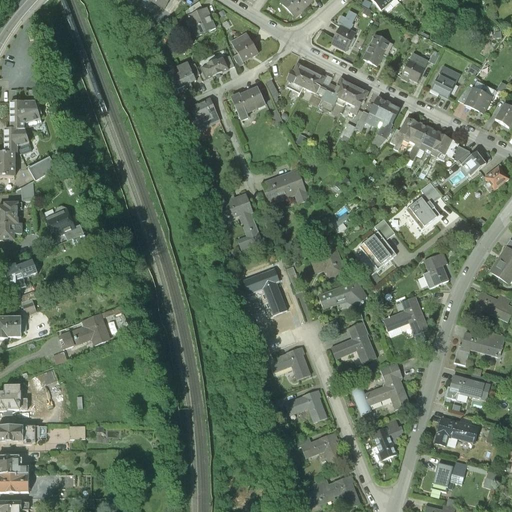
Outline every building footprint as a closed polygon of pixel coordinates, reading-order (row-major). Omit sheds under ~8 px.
[(148,0),(165,10),(170,0),(148,0)] [(285,0),(281,5),(296,20),(314,2),(312,0),(285,0)] [(381,14),(396,0),(395,0),(373,0),(371,2),(381,14)] [(185,13),(187,18),(203,12),(199,4),(185,13)] [(203,12),(187,18),(196,39),(215,30),(207,10),(203,12)] [(341,30),(340,29),(331,46),(347,54),(355,37),(350,34),(353,27),(352,27),(357,17),(349,13),(345,20),(341,18),(337,26),(342,28),(341,30)] [(157,31),(150,20),(139,26),(144,39),(157,31)] [(246,36),(231,45),(242,64),(258,55),(246,36)] [(374,38),(362,62),(377,69),(383,58),(386,59),(392,47),(374,38)] [(440,57),(434,53),(429,63),(435,66),(440,57)] [(424,70),(427,63),(413,55),(409,63),(424,70)] [(222,61),(200,71),(206,82),(227,72),(222,61)] [(409,63),(400,81),(407,84),(408,81),(416,85),(424,70),(409,63)] [(179,76),(172,79),(175,85),(178,91),(185,88),(186,91),(192,89),(190,86),(196,83),(194,79),(189,68),(188,65),(177,70),(179,76)] [(194,66),(189,68),(194,79),(199,77),(194,66)] [(303,89),(311,73),(298,67),(287,88),(293,92),(296,86),(303,89)] [(477,70),(472,67),(468,73),(473,76),(477,70)] [(459,78),(443,70),(430,95),(437,99),(438,97),(447,101),(459,78)] [(324,80),(311,73),(303,89),(315,95),(316,95),(321,84),(324,80)] [(269,74),(261,79),(265,85),(271,82),(273,81),(269,74)] [(271,82),(265,85),(273,102),(277,101),(275,97),(278,95),(271,82)] [(333,97),(346,104),(354,88),(341,82),(337,90),(333,97)] [(328,88),(321,84),(316,95),(315,95),(315,96),(322,100),(328,88)] [(178,91),(175,85),(169,87),(174,98),(180,96),(178,91)] [(330,86),(328,88),(322,100),(319,107),(331,114),(336,103),(344,107),(346,104),(333,97),(337,90),(330,86)] [(367,95),(354,88),(346,104),(352,107),(349,113),(356,116),(367,95)] [(28,91),(29,103),(35,103),(35,104),(47,101),(43,89),(34,91),(28,91)] [(238,97),(230,101),(240,124),(247,121),(245,116),(264,108),(256,90),(239,98),(238,97)] [(465,107),(472,92),(467,90),(457,103),(465,107)] [(491,101),(472,92),(465,107),(464,108),(483,117),(491,101)] [(376,128),(378,125),(388,106),(378,100),(370,116),(366,124),(372,127),(372,126),(376,128)] [(219,122),(210,102),(190,111),(191,113),(195,123),(186,127),(189,134),(188,134),(189,136),(192,135),(199,131),(219,122)] [(10,103),(10,130),(24,130),(24,125),(40,120),(35,104),(35,103),(29,103),(16,103),(10,103)] [(399,111),(388,106),(378,125),(383,128),(379,137),(385,141),(387,136),(389,137),(394,128),(391,127),(399,111)] [(511,124),(511,111),(503,106),(494,122),(508,130),(511,124)] [(276,112),(269,115),(274,126),(281,123),(276,112)] [(191,113),(182,117),(186,127),(195,123),(191,113)] [(363,113),(356,129),(355,129),(361,132),(366,124),(370,116),(363,113)] [(400,135),(411,141),(418,125),(408,120),(401,133),(400,135)] [(356,129),(347,125),(340,139),(348,143),(355,129),(356,129)] [(429,131),(418,125),(411,141),(408,145),(414,148),(408,159),(413,162),(419,150),(429,131)] [(4,130),(4,153),(14,153),(14,154),(17,154),(17,147),(19,147),(29,144),(24,130),(10,130),(4,130)] [(401,133),(396,131),(389,144),(395,147),(393,151),(398,153),(403,142),(408,145),(411,141),(400,135),(401,133)] [(419,150),(430,156),(440,136),(429,131),(419,150)] [(452,142),(440,136),(430,156),(437,160),(444,164),(446,159),(444,158),(452,142)] [(378,149),(385,141),(379,137),(373,145),(378,149)] [(308,142),(300,138),(296,146),(304,150),(308,142)] [(459,146),(452,142),(444,158),(446,159),(451,161),(458,148),(459,146)] [(31,151),(29,144),(19,147),(21,154),(31,151)] [(469,154),(458,148),(451,161),(457,164),(469,154)] [(0,153),(0,178),(14,178),(14,154),(14,153),(4,153),(0,153)] [(477,155),(473,158),(461,167),(470,179),(479,172),(486,167),(477,155)] [(50,159),(28,170),(35,182),(56,170),(50,159)] [(288,166),(292,176),(297,174),(303,172),(299,161),(288,166)] [(315,167),(308,164),(306,170),(312,173),(315,167)] [(498,169),(491,175),(484,180),(494,193),(508,182),(498,169)] [(308,202),(297,174),(292,176),(263,187),(271,207),(296,198),(299,206),(308,202)] [(348,182),(343,178),(334,189),(339,193),(348,182)] [(33,184),(22,189),(22,203),(34,203),(33,184)] [(424,198),(406,211),(421,232),(441,218),(432,206),(441,199),(430,185),(420,193),(424,198)] [(217,191),(222,205),(235,200),(229,186),(217,191)] [(246,196),(235,200),(222,205),(218,207),(224,224),(239,219),(247,239),(238,242),(243,255),(264,246),(251,215),(253,215),(246,196)] [(79,203),(71,205),(73,212),(81,210),(79,203)] [(0,208),(0,225),(18,226),(18,211),(23,211),(23,205),(3,205),(3,209),(0,208)] [(75,230),(75,229),(66,210),(61,208),(57,210),(55,215),(55,217),(45,221),(53,240),(64,235),(75,230)] [(336,223),(333,217),(329,221),(334,231),(349,219),(345,216),(336,223)] [(329,221),(321,224),(326,235),(334,231),(329,221)] [(378,234),(359,248),(376,272),(395,258),(385,244),(395,236),(384,222),(374,229),(378,234)] [(23,226),(18,226),(0,225),(0,243),(14,243),(14,236),(23,236),(23,226)] [(84,237),(80,227),(75,229),(75,230),(64,235),(67,243),(84,237)] [(511,252),(506,248),(506,249),(489,273),(508,287),(511,281),(511,252)] [(335,250),(309,260),(315,277),(325,274),(328,283),(345,277),(335,250)] [(443,255),(424,263),(429,275),(425,276),(430,290),(448,283),(442,268),(447,266),(443,255)] [(2,275),(0,275),(0,291),(16,290),(16,284),(38,276),(33,262),(16,269),(15,267),(2,268),(2,275)] [(302,293),(293,269),(287,271),(296,295),(302,293)] [(274,270),(243,281),(248,295),(262,290),(272,318),(287,313),(277,285),(279,284),(274,270)] [(367,299),(357,283),(318,298),(323,311),(346,304),(357,309),(367,299)] [(34,294),(20,299),(22,305),(32,301),(36,299),(34,294)] [(496,302),(480,295),(475,306),(482,310),(481,312),(507,325),(511,314),(511,310),(507,308),(496,302)] [(499,297),(496,302),(507,308),(510,302),(499,297)] [(415,299),(401,305),(405,314),(383,322),(388,334),(409,325),(419,352),(425,349),(423,345),(427,343),(423,334),(428,332),(415,299)] [(32,301),(22,305),(25,315),(36,311),(32,301)] [(119,309),(100,316),(102,320),(115,315),(116,317),(121,314),(119,309)] [(84,329),(59,339),(63,351),(92,341),(94,347),(110,342),(102,320),(100,316),(82,323),(84,329)] [(21,320),(0,320),(0,340),(8,341),(8,339),(21,339),(21,334),(21,321),(21,320)] [(336,322),(324,327),(327,336),(339,331),(336,322)] [(363,325),(346,331),(351,342),(331,351),(335,362),(356,353),(362,366),(375,360),(370,348),(371,347),(366,337),(368,336),(363,325)] [(484,333),(482,339),(501,344),(501,346),(503,347),(505,339),(484,333)] [(469,352),(497,359),(501,346),(501,344),(482,339),(465,334),(461,348),(458,348),(454,365),(465,368),(469,352)] [(257,359),(270,354),(268,349),(265,340),(253,345),(257,359)] [(273,361),(268,363),(269,365),(273,375),(292,368),(297,381),(309,377),(302,357),(304,356),(301,350),(287,355),(287,356),(273,361)] [(271,358),(270,354),(257,359),(259,369),(269,365),(268,363),(273,361),(271,358)] [(360,385),(349,389),(360,418),(370,414),(368,408),(390,400),(395,412),(408,407),(398,380),(401,379),(396,366),(380,372),(386,389),(365,397),(360,385)] [(474,369),(472,377),(480,379),(482,371),(474,369)] [(54,371),(32,379),(37,390),(48,386),(58,382),(54,371)] [(450,389),(449,393),(458,396),(485,403),(490,387),(483,385),(470,382),(453,377),(450,389)] [(472,377),(470,382),(483,385),(484,380),(480,379),(472,377)] [(5,395),(0,395),(0,413),(7,414),(7,412),(27,412),(27,402),(22,402),(22,395),(20,395),(20,388),(10,388),(5,390),(5,395)] [(450,389),(448,389),(445,399),(456,402),(458,396),(449,393),(450,389)] [(303,399),(288,405),(284,406),(289,418),(307,411),(313,426),(327,420),(319,400),(321,399),(318,392),(303,398),(303,399)] [(285,398),(268,405),(271,416),(277,413),(276,410),(284,406),(288,405),(286,402),(285,398)] [(460,420),(459,425),(471,428),(472,423),(460,420)] [(385,432),(373,436),(380,456),(377,457),(380,464),(397,458),(391,443),(401,439),(400,436),(403,435),(401,429),(399,430),(396,421),(383,426),(385,432)] [(459,425),(442,421),(435,445),(445,448),(447,439),(474,446),(478,430),(471,428),(459,425)] [(39,428),(0,427),(0,444),(24,445),(25,446),(31,446),(32,445),(35,445),(35,440),(39,440),(39,428)] [(502,430),(490,427),(486,442),(498,445),(502,430)] [(85,428),(70,428),(70,443),(85,443),(85,428)] [(301,448),(301,449),(306,460),(324,453),(330,467),(342,462),(335,442),(336,441),(334,435),(319,441),(311,445),(301,448)] [(298,450),(301,449),(301,448),(311,445),(309,439),(296,444),(298,450)] [(19,458),(0,457),(0,476),(29,476),(29,469),(19,469),(19,458)] [(443,467),(438,466),(431,492),(446,496),(447,492),(452,493),(454,486),(461,488),(466,470),(467,467),(466,467),(455,464),(454,470),(443,467)] [(467,467),(466,470),(467,472),(486,477),(487,473),(467,467)] [(488,473),(483,489),(493,492),(498,476),(488,473)] [(29,476),(0,476),(0,494),(29,495),(29,476)] [(118,476),(112,481),(117,487),(123,481),(118,476)] [(312,494),(305,497),(309,509),(340,496),(346,511),(359,506),(351,485),(353,484),(351,477),(335,483),(336,484),(329,487),(327,481),(310,488),(312,494)]
